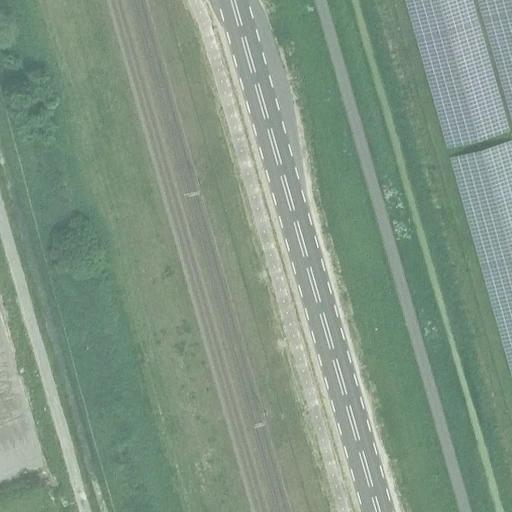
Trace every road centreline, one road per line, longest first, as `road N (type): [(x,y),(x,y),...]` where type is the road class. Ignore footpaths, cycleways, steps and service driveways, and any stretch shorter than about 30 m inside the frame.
road 1 (secondary): [(230,0),(376,511)]
road 2 (unclassified): [(463,511),(319,0)]
road 3 (track): [(0,202),(88,511)]
